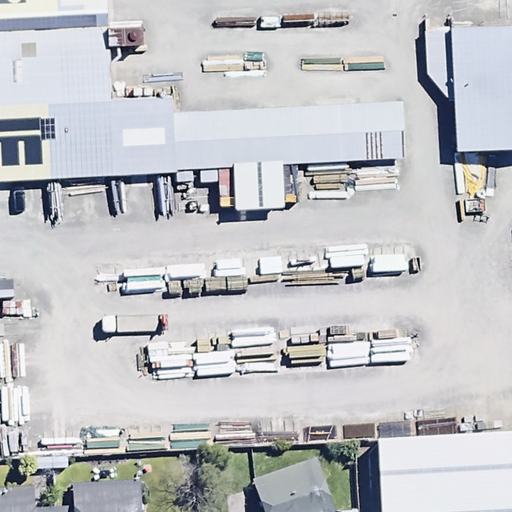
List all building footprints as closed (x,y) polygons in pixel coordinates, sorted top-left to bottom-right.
[(0,0),(0,43),(112,38),(110,0),(0,0)] [(511,21),(439,25),(445,158),(511,155),(511,21)] [(121,38),(0,43),(0,182),(421,165),(418,106),(124,119),(121,38)] [(330,511),(312,462),(250,485),(259,511),(330,511)] [(139,511),(139,485),(69,486),(70,510),(32,511),(32,490),(0,490),(0,511),(139,511)]
